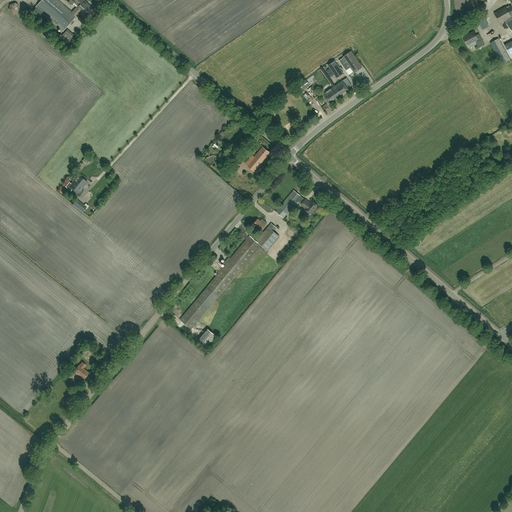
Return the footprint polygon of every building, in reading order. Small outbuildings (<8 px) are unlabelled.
[(71,4),(73,2),(77,6),(72,12),(57,0),(41,0),(35,7),(62,32),(76,16),(81,9),(79,7),(85,1),(83,0),(69,0),(68,2),(71,4)] [(511,0),(509,0),(511,4),(506,8),(505,7),(494,13),(500,23),(504,21),(511,32),(511,0)] [(91,7),(85,1),(79,7),(81,9),(86,13),(88,10),(90,11),(92,9),(91,7)] [(18,12),(19,6),(15,3),(10,4),(9,10),(13,14),(18,12)] [(483,30),(489,26),(484,18),(478,22),(483,30)] [(67,31),(63,36),(72,44),(76,39),(67,31)] [(478,48),(484,45),(479,34),(476,35),(474,31),(469,34),(469,35),(464,38),(467,45),(475,41),(477,43),(476,43),(478,48)] [(494,41),(490,43),(501,64),(510,60),(498,38),(495,40),(494,40),(493,40),(494,41)] [(354,73),(362,67),(351,51),(343,57),(339,61),(346,71),(350,68),(354,73)] [(335,61),(328,65),(337,77),(344,73),(335,61)] [(343,80),(342,81),(348,88),(352,85),(346,78),(346,79),(343,80)] [(297,86),(300,90),(309,84),(306,80),(297,86)] [(336,97),(338,96),(348,89),(348,88),(342,81),(332,88),(330,89),(326,92),(322,95),(328,103),(336,97)] [(252,155),(245,164),(254,171),(270,153),(263,147),(255,157),(252,155)] [(236,157),(234,160),(240,165),(245,159),(241,155),(238,159),(236,157)] [(71,191),(73,189),(78,193),(87,182),(78,175),(71,184),(69,182),(66,187),(71,191)] [(276,212),(279,214),(283,218),(301,197),(294,190),(276,212)] [(83,212),(87,207),(77,199),(73,204),(83,212)] [(305,200),(301,205),(306,209),(305,209),(311,214),(317,206),(312,201),(310,204),(305,200)] [(264,227),(267,224),(262,220),(260,221),(257,219),(253,225),(260,232),(264,227)] [(191,329),(261,245),(268,251),(280,237),(273,231),(276,228),(271,223),(258,239),(256,238),(254,240),(250,236),(231,259),(229,257),(226,262),(227,263),(180,320),(191,329)] [(222,268),(218,263),(214,267),(218,272),(222,268)] [(209,349),(220,338),(209,328),(199,340),(209,349)] [(97,362),(95,365),(99,368),(106,360),(100,355),(95,361),(97,362)] [(89,373),(83,368),(86,365),(82,362),(79,366),(78,365),(74,371),(84,379),(89,373)] [(69,372),(65,369),(62,371),(67,375),(70,378),(73,375),(69,372)]
